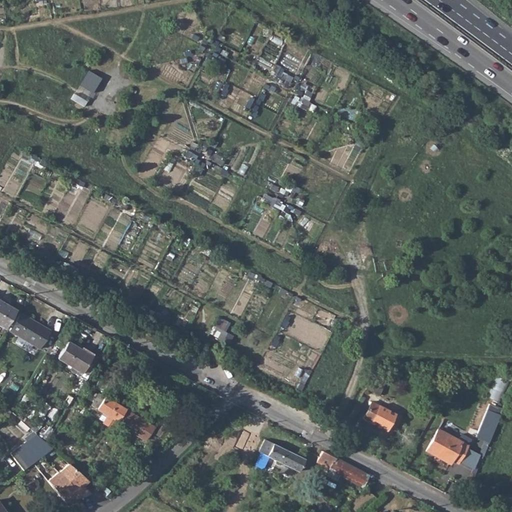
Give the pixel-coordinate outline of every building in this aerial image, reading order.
[(85,106),(101,77),(88,70),(72,99),(85,106)] [(0,325),(5,328),(15,310),(0,300),(0,325)] [(8,331),(39,349),(51,331),(19,312),(8,331)] [(212,324),(219,328),(224,319),(217,315),(212,324)] [(208,332),(223,340),(225,336),(226,332),(219,328),(212,324),(208,332)] [(223,340),(232,346),(235,342),(225,336),(223,340)] [(57,359),(82,373),(92,356),(67,341),(57,359)] [(97,359),(92,356),(82,373),(87,376),(97,359)] [(388,376),(371,376),(365,388),(378,395),(388,376)] [(153,426),(98,394),(91,405),(104,413),(108,415),(104,421),(104,423),(113,428),(116,422),(145,439),(153,426)] [(362,418),(386,430),(389,422),(394,425),(399,416),(370,402),(362,418)] [(485,409),(474,436),(484,440),(488,442),(500,414),(485,409)] [(104,413),(99,419),(104,421),(108,415),(104,413)] [(155,433),(162,439),(171,426),(164,421),(155,433)] [(457,440),(437,428),(425,451),(448,463),(450,459),(457,463),(458,461),(465,448),(467,445),(457,440)] [(457,440),(467,445),(471,439),(461,433),(457,440)] [(35,448),(39,452),(44,448),(40,444),(38,445),(31,438),(26,443),(33,451),(35,448)] [(258,452),(298,471),(304,459),(264,439),(258,452)] [(479,452),(483,453),(488,442),(484,440),(479,452)] [(458,461),(465,464),(471,452),(465,448),(458,461)] [(316,463),(360,486),(367,474),(321,451),(316,463)] [(468,479),(471,480),(481,459),(477,457),(468,479)] [(67,465),(56,474),(80,497),(89,494),(80,486),(86,481),(67,465)] [(56,474),(46,482),(64,503),(70,497),(72,500),(80,497),(56,474)]
